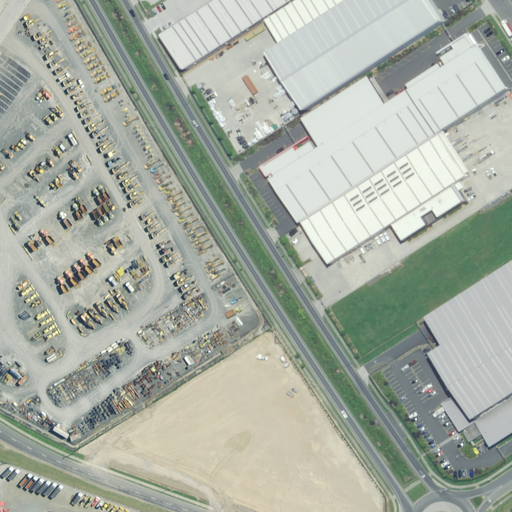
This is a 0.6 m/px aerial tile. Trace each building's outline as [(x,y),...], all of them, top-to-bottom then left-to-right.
[(220,0),(164,37),(186,72),(296,0),(220,0)] [(271,54),(309,112),(447,23),(431,0),(303,0),(270,21),(285,45),(271,54)] [(273,178),(302,223),(305,221),(446,130),(511,88),(482,43),(478,46),(470,33),(454,43),(457,48),(443,57),(448,65),(444,68),(441,63),(408,84),(411,88),(388,103),(370,75),(304,118),(322,146),(273,178)] [(446,130),(305,221),(333,264),(395,224),(406,241),(467,201),(456,185),(470,176),(468,174),(473,171),(446,130)] [(511,263),(434,315),(440,325),(511,278),(511,263)] [(511,278),(440,325),(454,346),(441,355),(465,391),(446,403),(466,432),(480,423),(496,448),(511,437),(511,278)]
